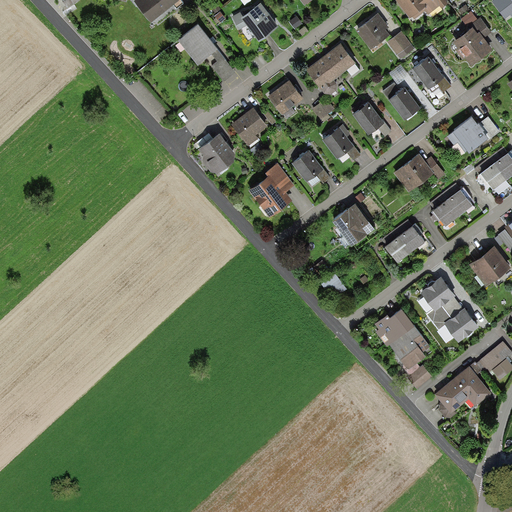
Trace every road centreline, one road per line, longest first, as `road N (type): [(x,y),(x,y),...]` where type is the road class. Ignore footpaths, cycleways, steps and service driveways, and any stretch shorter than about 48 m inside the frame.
road 1 (residential): [(511,61),(263,248)]
road 2 (residential): [(358,0),(172,142)]
road 3 (residential): [(339,330),(511,199)]
road 4 (residential): [(485,472),(450,452),(339,330)]
road 5 (residential): [(172,142),(35,0)]
road 6 (residential): [(263,248),(172,142)]
